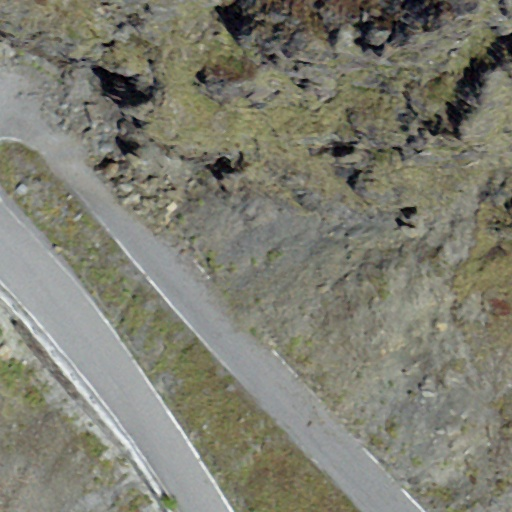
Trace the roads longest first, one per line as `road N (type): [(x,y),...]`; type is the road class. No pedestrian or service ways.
road 1 (track): [(401,511),(264,366),(85,147),(30,105),(0,107)]
road 2 (track): [(0,253),(174,459),(203,511)]
